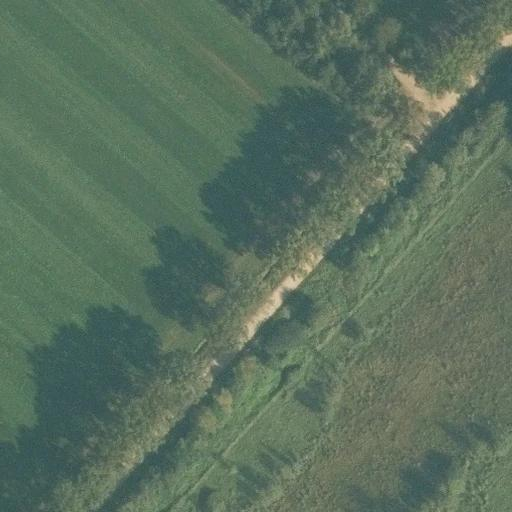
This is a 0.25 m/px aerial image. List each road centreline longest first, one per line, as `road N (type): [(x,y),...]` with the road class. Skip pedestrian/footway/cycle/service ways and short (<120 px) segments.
road 1 (track): [(95,511),(508,40)]
road 2 (unclassified): [(450,111),(324,0)]
